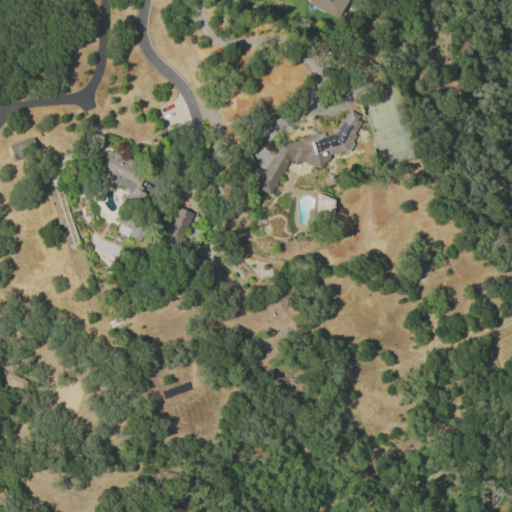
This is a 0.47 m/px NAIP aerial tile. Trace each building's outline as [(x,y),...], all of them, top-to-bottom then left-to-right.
[(306,0),(305,3),(336,18),(344,0),(306,0)] [(269,195),(288,159),(293,162),(303,161),(320,171),(330,153),(346,152),(345,134),(299,136),(296,142),(279,143),(265,169),(253,170),(253,183),(252,186),(269,195)] [(7,145),(13,161),(37,153),(31,137),(7,145)] [(150,172),(106,153),(95,178),(139,198),(150,172)] [(191,212),(176,207),(164,243),(178,248),(191,212)] [(114,229),(138,243),(147,228),(123,213),(114,229)]
